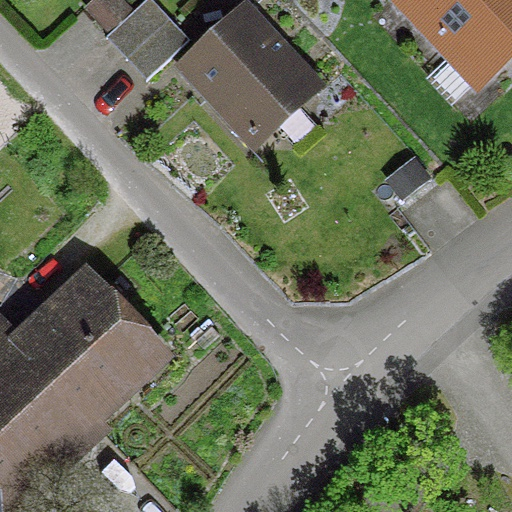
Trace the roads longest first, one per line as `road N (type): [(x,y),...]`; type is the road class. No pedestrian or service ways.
road 1 (residential): [(0,33),(341,391)]
road 2 (residential): [(511,248),(341,391)]
road 3 (residential): [(341,391),(256,511)]
